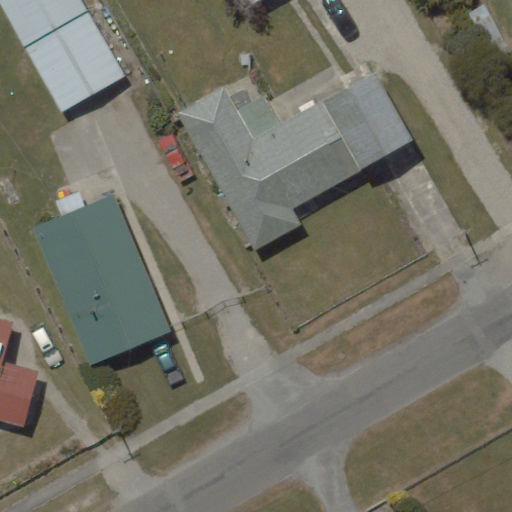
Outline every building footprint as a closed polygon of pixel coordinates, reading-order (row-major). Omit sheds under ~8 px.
[(79,0),(0,0),(0,4),(66,121),(128,86),(79,0)] [(247,0),(255,13),(278,0),(247,0)] [(275,91),(255,103),(239,74),(176,109),(257,254),(306,227),(301,217),(360,184),(365,194),(425,160),(380,79),(296,127),(275,91)] [(115,195),(31,230),(90,371),(174,337),(115,195)] [(0,427),(27,435),(44,378),(10,368),(22,328),(0,321),(0,427)]
